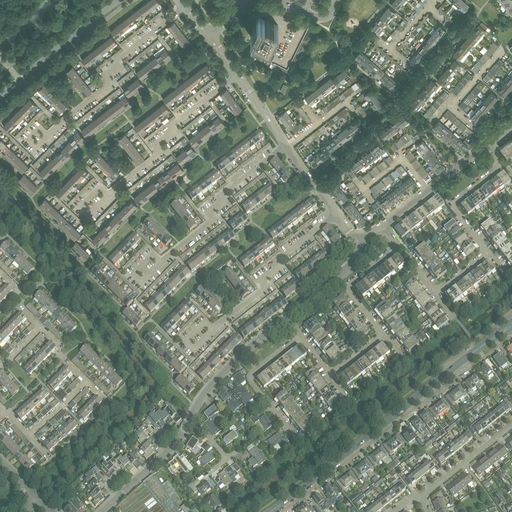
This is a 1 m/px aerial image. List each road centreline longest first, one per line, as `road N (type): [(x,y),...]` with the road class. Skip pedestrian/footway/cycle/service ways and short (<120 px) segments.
road 1 (secondary): [(270,511),(511,323)]
road 2 (residential): [(58,125),(103,88),(121,56),(184,6)]
road 3 (residential): [(110,192),(155,156),(174,123),(236,74)]
road 4 (residential): [(163,260),(208,223),(216,198),(284,145)]
road 5 (residential): [(215,327),(263,289),(278,257),(336,213)]
road 6 (unclassified): [(187,424),(208,387),(285,318)]
road 7 (residential): [(297,441),(250,374),(299,335)]
road 8 (residential): [(382,225),(487,143)]
road 9 (residential): [(487,251),(450,203),(503,162)]
road 10 (unclassified): [(19,79),(119,0)]
road 11 (residential): [(382,333),(345,285),(397,244)]
road 12 (unclassified): [(100,511),(187,424)]
